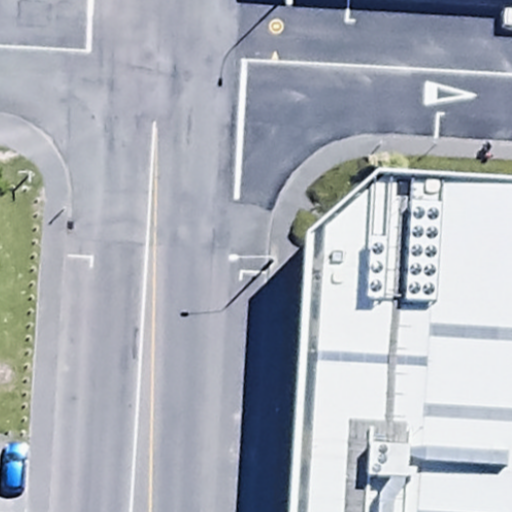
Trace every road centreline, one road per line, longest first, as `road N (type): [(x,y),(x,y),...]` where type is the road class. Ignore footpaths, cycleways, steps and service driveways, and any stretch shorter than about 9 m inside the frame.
road 1 (residential): [(128,511),(152,58)]
road 2 (residential): [(511,78),(152,58)]
road 3 (residential): [(152,58),(0,48)]
